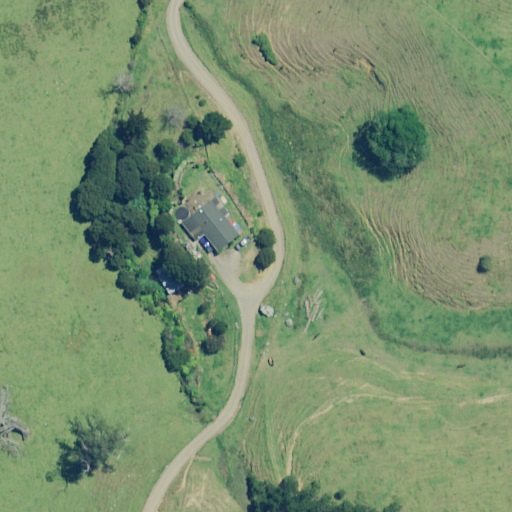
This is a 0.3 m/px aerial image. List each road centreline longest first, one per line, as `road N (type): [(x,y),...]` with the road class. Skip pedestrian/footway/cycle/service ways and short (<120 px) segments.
road 1 (track): [(154,511),(186,455),(241,394),(254,312),(280,251),(250,136),(181,44),(180,0)]
road 2 (track): [(250,356),(287,372),(359,374),(439,397),(511,393)]
road 3 (track): [(304,511),(278,441),(276,399),(287,372)]
